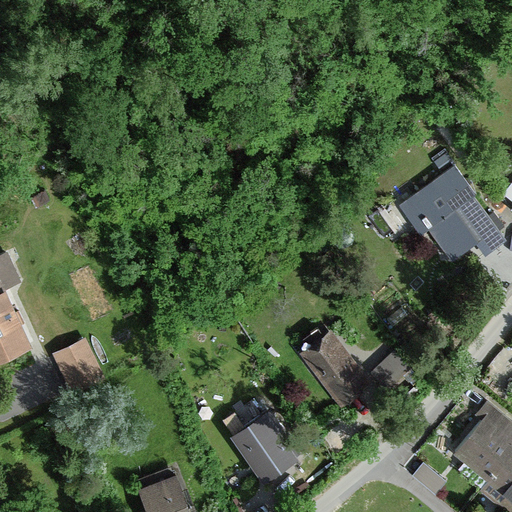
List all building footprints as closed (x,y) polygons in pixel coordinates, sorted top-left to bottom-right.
[(485,253),(507,237),(454,166),(402,205),(419,228),(427,222),(453,257),(475,241),(485,253)] [(5,284),(0,285),(0,354),(34,338),(5,284)] [(304,350),(342,398),(367,378),(329,330),(304,350)] [(101,371),(82,332),(51,346),(70,386),(101,371)] [(376,359),(395,381),(415,363),(396,341),(376,359)] [(454,449),(511,498),(511,419),(492,403),(454,449)] [(265,418),(236,439),(266,481),(296,460),(265,418)] [(175,469),(137,483),(149,511),(189,511),(193,511),(175,469)]
